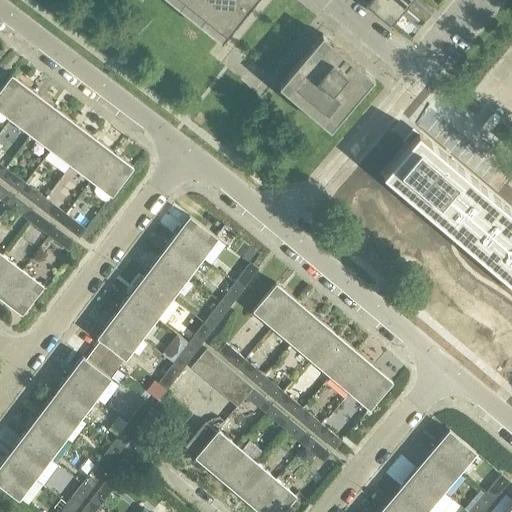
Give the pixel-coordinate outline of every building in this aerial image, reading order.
[(171,0),(221,40),(222,41),(228,34),(255,0),(171,0)] [(395,0),(362,0),(391,24),(405,8),(403,6),(395,0)] [(375,79),(323,35),(279,87),(331,131),(375,79)] [(0,91),(0,110),(11,119),(32,91),(12,76),(0,91)] [(53,107),(32,91),(11,119),(31,135),(53,107)] [(31,135),(52,150),(73,122),(53,107),(31,135)] [(93,137),(73,122),(52,150),(72,165),(93,137)] [(409,146),(384,175),(511,283),(511,212),(419,133),(409,146)] [(72,165),(92,181),(113,153),(93,137),(72,165)] [(133,168),(113,153),(92,181),(112,196),(133,168)] [(25,184),(5,169),(0,175),(0,178),(19,193),(25,184)] [(46,199),(25,184),(19,193),(39,208),(46,199)] [(0,185),(0,199),(9,207),(16,198),(0,185)] [(16,198),(9,207),(29,222),(36,213),(16,198)] [(46,199),(39,208),(60,223),(66,215),(46,199)] [(36,213),(29,222),(49,237),(56,228),(36,213)] [(86,230),(66,215),(60,223),(79,239),(86,230)] [(190,217),(174,237),(202,259),(218,238),(190,217)] [(56,228),(49,237),(69,252),(76,243),(56,228)] [(174,237),(159,258),(187,279),(202,259),(174,237)] [(23,271),(3,256),(0,260),(0,297),(2,299),(23,271)] [(187,279),(159,258),(143,278),(171,299),(187,279)] [(235,283),(243,290),(258,270),(250,263),(235,283)] [(44,286),(23,271),(2,299),(23,314),(44,286)] [(143,278),(128,298),(156,320),(171,299),(143,278)] [(235,283),(219,304),(228,310),(243,290),(235,283)] [(253,311),(273,327),(296,300),(276,284),(253,311)] [(128,298),(113,318),(141,340),(156,320),(128,298)] [(315,317),(296,300),(273,327),(292,344),(315,317)] [(228,310),(219,304),(204,324),(213,330),(228,310)] [(334,333),(315,317),(292,344),(311,360),(334,333)] [(126,360),(141,340),(113,318),(97,338),(126,360)] [(204,324),(189,344),(197,351),(213,330),(204,324)] [(354,349),(334,333),(311,360),(331,376),(354,349)] [(189,344),(173,364),(182,371),(197,351),(189,344)] [(238,368),(245,360),(226,344),(219,352),(238,368)] [(373,366),(354,349),(331,376),(350,393),(373,366)] [(191,368),(200,376),(216,358),(207,350),(191,368)] [(83,357),(67,378),(96,399),(111,379),(83,357)] [(225,365),(216,358),(200,376),(210,384),(225,365)] [(264,377),(245,360),(238,368),(257,385),(264,377)] [(167,391),(182,371),(173,364),(158,384),(167,391)] [(210,384),(219,391),(234,373),(225,365),(210,384)] [(373,366),(350,393),(370,409),(392,382),(373,366)] [(234,373),(219,391),(228,399),(243,381),(234,373)] [(257,385),(277,401),(284,393),(264,377),(257,385)] [(67,378),(53,397),(81,419),(96,399),(67,378)] [(238,408),(247,398),(254,390),(243,381),(228,399),(238,408)] [(247,398),(265,414),(272,406),(254,390),(247,398)] [(303,409),(284,393),(277,401),(296,418),(303,409)] [(81,419),(53,397),(37,418),(66,439),(81,419)] [(128,424),(137,431),(152,410),(144,404),(128,424)] [(265,414),(285,430),(292,422),(272,406),(265,414)] [(315,434),(322,425),(303,409),(296,418),(315,434)] [(37,418),(22,438),(50,459),(66,439),(37,418)] [(285,430),(305,447),(312,439),(292,422),(285,430)] [(205,423),(185,447),(196,456),(196,457),(215,474),(238,447),(218,431),(216,433),(205,423)] [(128,424),(113,444),(122,450),(137,431),(128,424)] [(342,442),(322,425),(315,434),(335,450),(342,442)] [(432,450),(459,473),(475,453),(449,430),(432,450)] [(22,438),(7,458),(35,479),(50,459),(22,438)] [(331,455),(312,439),(305,447),(324,463),(331,455)] [(113,444),(98,464),(107,470),(122,450),(113,444)] [(238,447),(215,474),(234,490),(257,463),(238,447)] [(432,450),(416,469),(443,492),(459,473),(432,450)] [(0,485),(19,500),(35,479),(7,458),(0,466),(0,485)] [(257,463),(234,490),(254,507),(277,480),(257,463)] [(83,484),(92,491),(107,470),(98,464),(83,484)] [(400,488),(427,511),(443,492),(416,469),(400,488)] [(500,475),(484,495),(492,501),(509,482),(500,475)] [(108,478),(91,501),(100,507),(117,485),(108,478)] [(277,480),(254,507),(259,511),(282,511),(296,496),(277,480)] [(83,484),(68,504),(76,511),(92,491),(83,484)] [(400,488),(384,508),(388,511),(425,511),(427,511),(400,488)] [(469,511),(483,511),(492,501),(484,495),(469,511)] [(96,511),(100,507),(91,501),(82,511),(96,511)]
